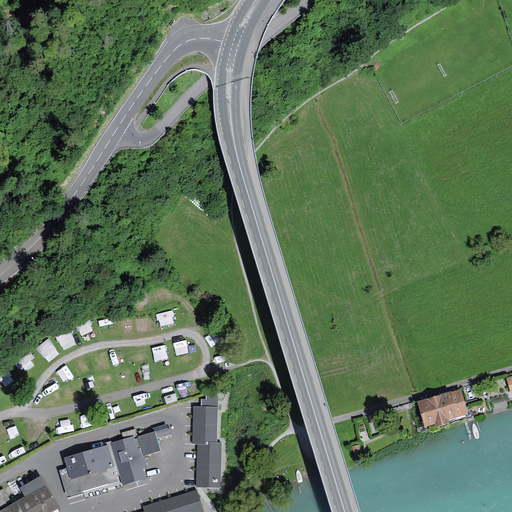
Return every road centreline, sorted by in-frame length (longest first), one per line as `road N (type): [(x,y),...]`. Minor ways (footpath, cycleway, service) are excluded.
road 1 (primary): [(344,511),(235,150),(227,98),(235,45)]
road 2 (residential): [(310,0),(147,138),(116,129)]
road 3 (residential): [(511,368),(307,433),(289,428)]
road 4 (unclassified): [(116,129),(61,212),(0,274)]
road 5 (unclassified): [(235,45),(183,42),(116,129)]
